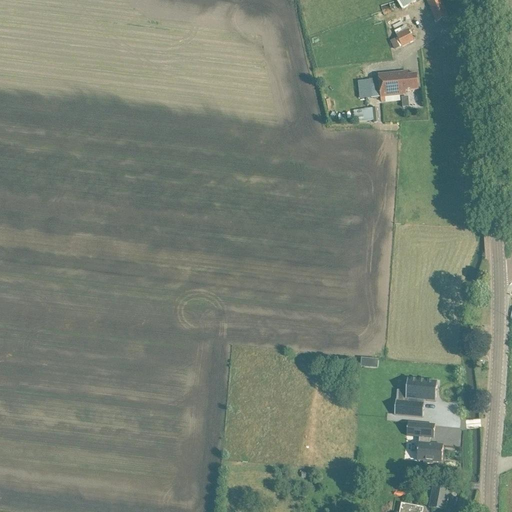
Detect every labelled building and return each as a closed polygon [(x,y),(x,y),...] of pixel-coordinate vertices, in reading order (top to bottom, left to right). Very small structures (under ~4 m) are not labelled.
[(402,10),(418,0),(398,0),(397,1),(402,10)] [(448,18),(440,0),(427,0),(437,23),(448,18)] [(414,41),(408,30),(397,36),(402,47),(414,41)] [(406,95),(406,92),(419,90),(417,75),(409,76),(408,72),(378,76),(381,98),(406,95)] [(360,118),(354,119),(354,123),(360,122),(373,121),(374,124),(379,123),(377,108),(359,110),(360,118)] [(362,359),(362,368),(370,368),(371,360),(362,359)] [(436,402),(438,383),(408,380),(406,400),(407,400),(406,403),(396,402),(394,416),(423,418),(424,404),(423,404),(424,401),(436,402)] [(434,439),(435,426),(408,423),(407,436),(419,437),(417,461),(424,462),(424,464),(432,464),(433,462),(441,463),(443,446),(429,445),(430,439),(434,439)] [(446,511),(450,490),(433,487),(429,508),(446,511)]
